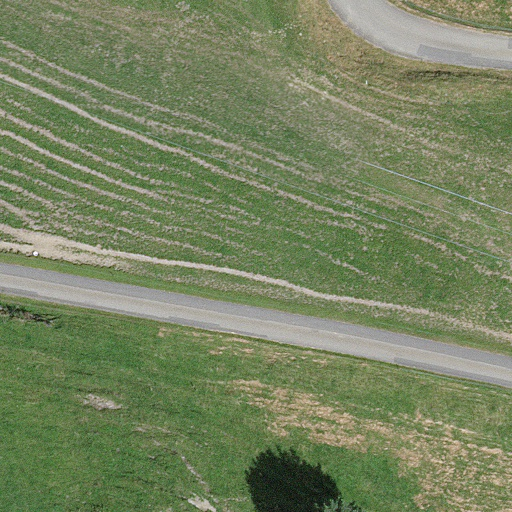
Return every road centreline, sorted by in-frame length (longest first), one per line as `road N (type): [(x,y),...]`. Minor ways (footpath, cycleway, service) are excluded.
road 1 (residential): [(511,373),(0,277)]
road 2 (residential): [(352,0),(404,35),(511,53)]
